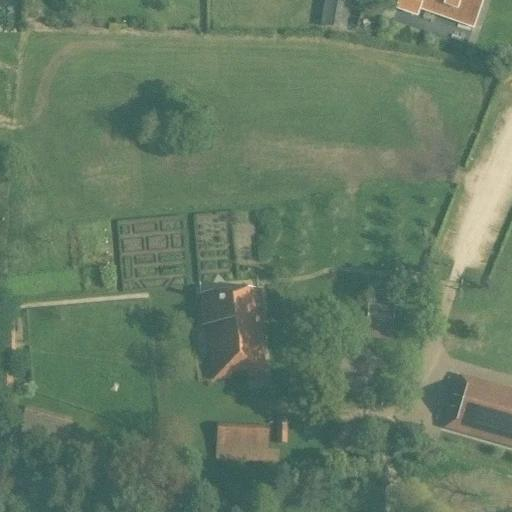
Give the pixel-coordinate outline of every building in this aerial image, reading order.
[(350,0),(323,0),(319,28),(338,31),(341,8),(349,9),(350,0)] [(397,0),(394,11),(417,19),(420,11),(473,29),(482,0),(397,0)] [(245,375),(246,379),(265,377),(259,320),(261,320),(258,291),(199,297),(202,327),(208,327),(213,382),(231,380),(230,376),(245,375)] [(367,301),(366,320),(393,321),(394,302),(367,301)] [(511,448),(511,394),(460,379),(454,398),(462,401),(459,412),(451,410),(445,429),(511,448)] [(257,428),(216,426),(214,462),(277,465),(278,451),(255,450),(257,428)]
